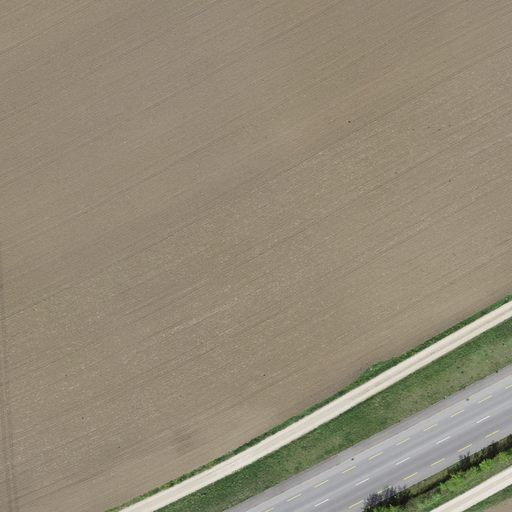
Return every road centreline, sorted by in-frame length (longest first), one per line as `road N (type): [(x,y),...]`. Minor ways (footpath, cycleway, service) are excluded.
road 1 (track): [(511,308),(132,511)]
road 2 (primary): [(303,511),(511,404)]
